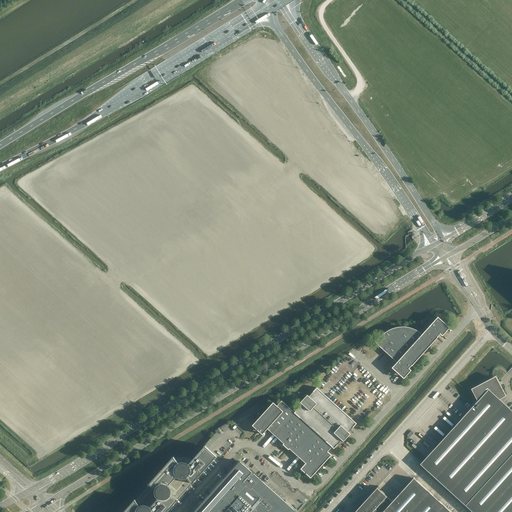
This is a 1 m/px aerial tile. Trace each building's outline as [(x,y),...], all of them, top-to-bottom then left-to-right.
[(387,331),(384,333),(383,334),(381,336),(380,336),(374,342),(375,343),(376,343),(377,344),(377,345),(388,355),(396,362),(391,368),(403,379),(411,370),(409,368),(411,365),(412,366),(437,337),(438,337),(437,336),(439,334),(442,336),(449,328),(448,326),(437,317),(422,334),(419,332),(416,330),(415,330),(410,328),(409,327),(405,327),(401,327),(399,327),(395,328),(393,328),(389,330),(387,331)] [(474,404),(420,464),(465,506),(511,453),(511,411),(499,399),(505,396),(503,391),(497,383),(498,383),(498,382),(498,381),(497,381),(496,380),(496,381),(494,377),(471,389),(477,402),(474,404)] [(320,391),(316,387),(313,392),(309,396),(307,395),(302,400),(300,402),(302,404),(295,411),(294,412),(334,448),(337,444),(341,440),(343,441),(344,440),(350,434),(348,432),(349,431),(351,428),(352,427),(356,423),(354,421),(320,391)] [(334,448),(294,412),(281,400),(276,406),(273,402),(252,425),(262,435),(267,429),(281,441),(283,443),(282,444),(288,450),(289,449),(297,456),(305,463),(300,469),(310,478),(331,455),(327,451),(332,447),(333,448),(334,448)] [(173,456),(123,511),(165,511),(216,456),(205,446),(188,464),(186,463),(184,462),(182,462),(180,462),(178,463),(173,456)] [(511,511),(511,453),(465,506),(472,511),(511,511)] [(240,461),(193,511),(296,511),(240,461)] [(451,511),(413,478),(392,501),(377,488),(379,486),(378,486),(354,511),(451,511)]
